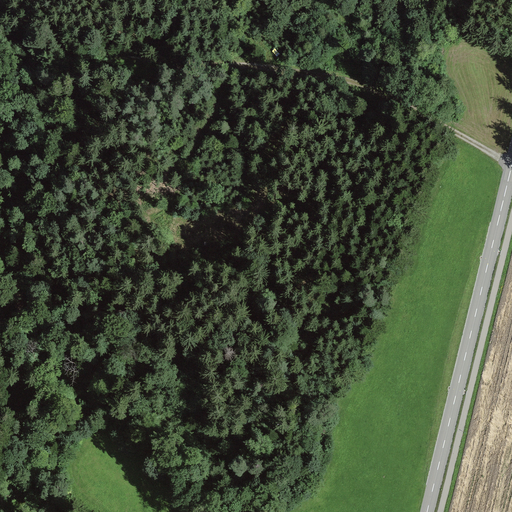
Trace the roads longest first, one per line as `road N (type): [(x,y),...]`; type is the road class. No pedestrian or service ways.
road 1 (track): [(163,70),(227,64),(377,87),(511,162)]
road 2 (tertiary): [(428,511),(511,172)]
